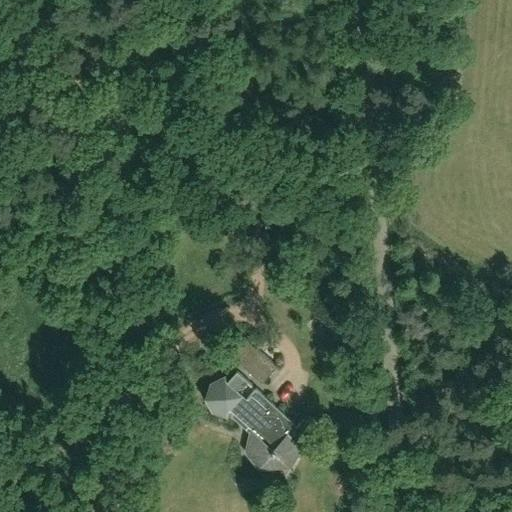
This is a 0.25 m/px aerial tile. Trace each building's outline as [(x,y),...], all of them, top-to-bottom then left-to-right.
[(234,208),(280,214),(283,191),(250,187),(251,181),(238,179),(234,208)] [(107,301),(116,281),(93,271),(86,289),(107,301)] [(262,353),(240,333),(225,349),(247,369),(261,383),(276,366),(262,353)] [(228,381),(237,390),(239,387),(244,388),(248,383),(251,386),(252,385),(237,371),(228,381)] [(289,465),(301,449),(290,437),(299,426),(256,388),(232,415),(256,437),(250,443),(249,452),(262,466),(275,452),(289,465)]
